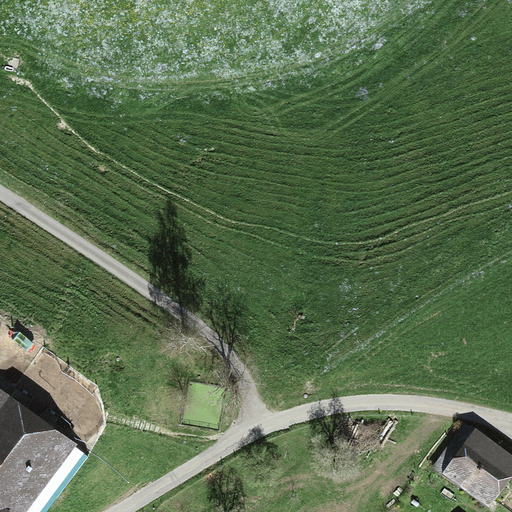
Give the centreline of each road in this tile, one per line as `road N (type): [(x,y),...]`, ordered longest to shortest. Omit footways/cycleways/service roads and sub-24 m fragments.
road 1 (unclassified): [(238,436),(251,408),(249,383),(217,338),(0,187)]
road 2 (unclassified): [(511,426),(421,401),(375,399),(285,415),(238,436)]
road 3 (unclassified): [(238,436),(114,511)]
